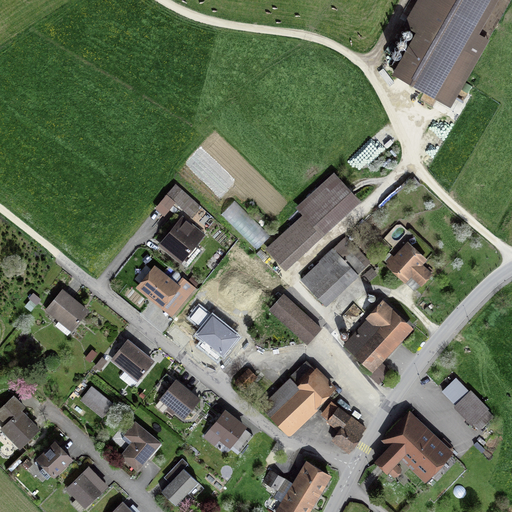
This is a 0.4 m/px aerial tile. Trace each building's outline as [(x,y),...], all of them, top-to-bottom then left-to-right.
[(496,0),(417,0),(405,22),(422,31),(396,77),(450,107),(487,41),(477,35),(496,0)] [(397,44),(398,47),(401,49),(405,48),(406,45),(404,42),(401,41),(399,42),(397,44)] [(364,202),(335,171),(294,208),(302,218),(266,250),(287,273),(364,202)] [(415,177),(411,181),(416,188),(421,184),(415,177)] [(198,204),(174,184),(154,209),(163,216),(174,203),(189,216),(198,204)] [(204,235),(180,217),(158,248),(181,265),(204,235)] [(372,262),(347,236),(299,280),(323,307),(372,262)] [(427,262),(406,243),(384,267),(405,286),(411,280),(420,289),(432,276),(422,267),(427,262)] [(176,285),(153,267),(134,290),(170,318),(194,288),(181,278),(176,285)] [(89,312),(61,290),(44,312),(72,334),(89,312)] [(322,332),(282,296),(266,314),(306,350),(322,332)] [(415,330),(382,300),(339,347),(373,377),(415,330)] [(153,362),(126,341),(110,362),(137,383),(153,362)] [(338,390),(313,366),(266,415),(291,439),(338,390)] [(236,381),(243,389),(256,377),(250,369),(236,381)] [(199,400),(175,381),(158,402),(183,421),(199,400)] [(113,406),(91,388),(79,402),(101,421),(113,406)] [(457,404),(478,428),(491,417),(469,393),(457,404)] [(13,397),(0,409),(0,421),(5,426),(0,430),(0,432),(18,451),(38,430),(20,412),(24,409),(13,397)] [(332,404),(324,415),(344,431),(337,440),(349,449),(365,429),(332,404)] [(450,455),(407,413),(379,442),(386,449),(371,465),(383,477),(401,459),(424,481),(450,455)] [(160,446),(134,424),(124,437),(132,444),(119,460),(137,474),(160,446)] [(71,462),(52,443),(34,461),(52,480),(71,462)] [(188,467),(181,461),(164,480),(169,484),(160,495),(175,509),(197,484),(183,472),(188,467)] [(311,511),(332,479),(305,462),(274,511),(311,511)] [(106,488),(87,469),(64,491),(83,511),(106,488)] [(285,479),(271,471),(265,482),(278,490),(285,479)] [(129,511),(121,503),(112,511),(129,511)]
